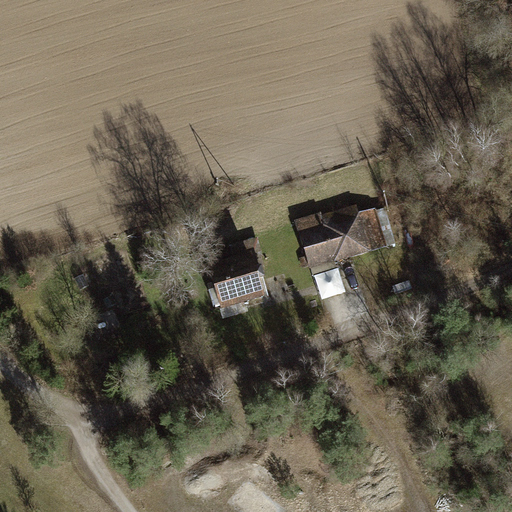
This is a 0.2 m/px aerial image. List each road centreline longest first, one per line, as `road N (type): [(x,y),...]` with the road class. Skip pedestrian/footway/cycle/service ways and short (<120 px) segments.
road 1 (track): [(0,359),(71,410),(128,409),(511,267)]
road 2 (track): [(428,511),(381,427),(319,344)]
road 3 (track): [(459,0),(492,113),(511,147)]
